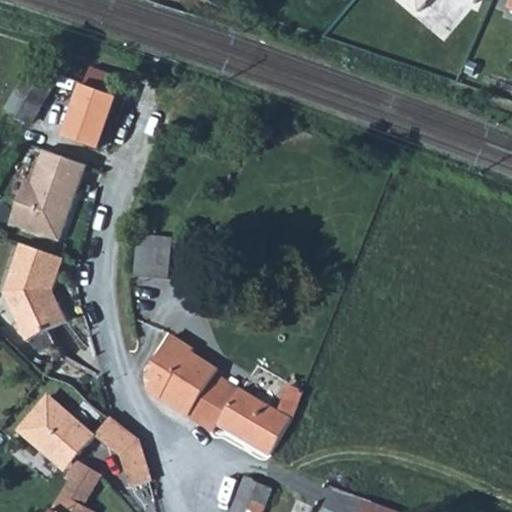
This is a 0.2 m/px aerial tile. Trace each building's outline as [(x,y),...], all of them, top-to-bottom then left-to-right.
[(406,0),(419,11),(428,0),(472,0),(480,5),(481,0),(406,0)] [(17,90),(7,106),(36,122),(62,77),(33,62),(17,90)] [(92,69),(67,135),(99,148),(127,78),(93,66),(92,69)] [(57,236),(84,161),(43,146),(29,179),(24,177),(9,219),(57,236)] [(69,316),(54,286),(64,255),(23,240),(7,288),(31,335),(69,316)] [(165,275),(165,247),(131,247),(131,274),(165,275)] [(168,331),(156,353),(205,381),(211,370),(214,364),(188,349),(191,344),(168,331)] [(205,381),(156,353),(146,369),(154,373),(148,385),(190,409),(214,424),(218,417),(237,384),(211,370),(205,381)] [(237,384),(218,417),(271,444),(288,408),(242,387),(237,384)] [(77,450),(83,455),(98,438),(100,435),(53,395),(23,429),(64,465),(77,450)] [(127,453),(136,483),(154,478),(143,435),(112,414),(100,435),(127,453)] [(70,470),(83,455),(77,450),(64,465),(70,470)] [(105,473),(82,460),(80,460),(68,478),(73,481),(55,510),(53,509),(51,511),(96,511),(97,511),(86,504),(105,473)] [(246,475),(239,492),(265,503),(272,486),(246,475)] [(231,511),(261,511),(265,503),(239,492),(231,511)] [(404,511),(406,511),(371,496),(364,511),(404,511)]
